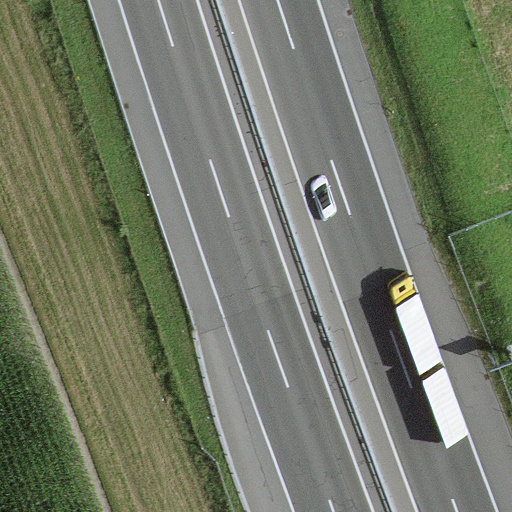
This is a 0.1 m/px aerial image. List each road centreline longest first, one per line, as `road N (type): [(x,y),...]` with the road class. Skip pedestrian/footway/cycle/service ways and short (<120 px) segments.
road 1 (motorway): [(458,511),(277,0)]
road 2 (motorway): [(157,0),(335,511)]
